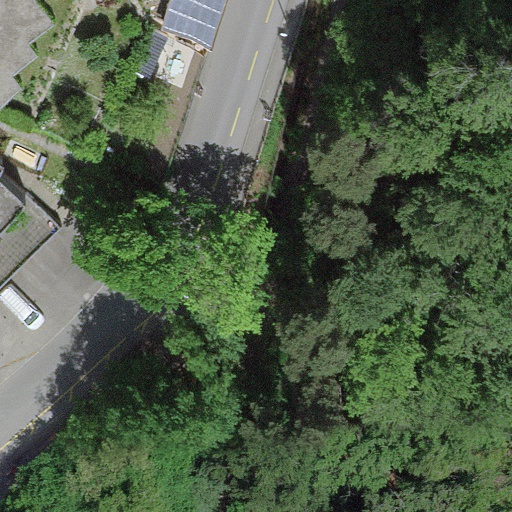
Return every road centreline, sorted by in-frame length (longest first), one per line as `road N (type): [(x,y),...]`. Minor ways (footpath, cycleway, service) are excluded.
road 1 (track): [(351,0),(229,511)]
road 2 (residential): [(263,0),(225,125),(188,207),(126,310),(0,415)]
